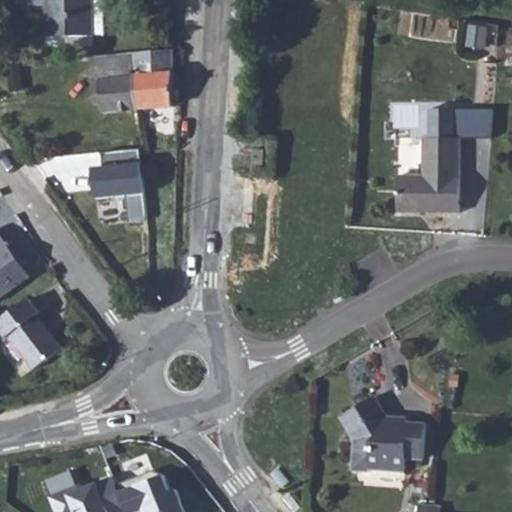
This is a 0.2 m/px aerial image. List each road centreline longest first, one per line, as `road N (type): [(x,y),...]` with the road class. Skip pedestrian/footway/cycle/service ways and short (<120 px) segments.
road 1 (residential): [(224,0),(193,329)]
road 2 (residential): [(511,258),(467,258),(428,273),(299,347),(230,368)]
road 3 (residential): [(153,342),(119,315),(0,155)]
road 4 (residential): [(0,436),(88,418),(148,391)]
